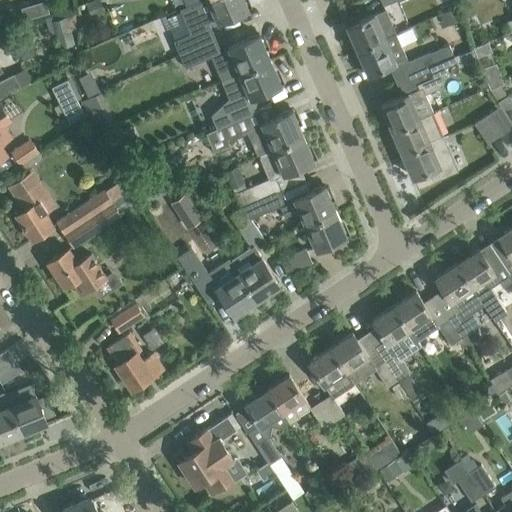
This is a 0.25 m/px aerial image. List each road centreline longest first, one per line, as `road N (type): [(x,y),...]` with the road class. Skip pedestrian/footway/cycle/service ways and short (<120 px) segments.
road 1 (unclassified): [(115,436),(399,252)]
road 2 (unclassified): [(399,252),(291,0)]
road 3 (unclassified): [(115,436),(0,260)]
road 4 (unclassified): [(399,252),(511,178)]
road 5 (unclassified): [(0,486),(115,436)]
